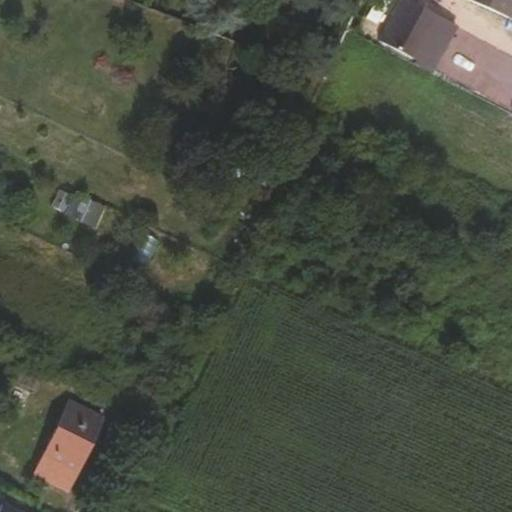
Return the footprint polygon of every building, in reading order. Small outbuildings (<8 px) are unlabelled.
[(409,0),(397,0),(378,42),(436,70),(458,23),(409,0)] [(415,0),(438,10),(442,0),(398,0),(398,1),(400,2),(400,0),(415,0)] [(511,0),(470,0),(469,3),(511,22),(511,0)] [(53,206),(96,226),(106,206),(62,186),(53,206)] [(32,398),(39,382),(16,371),(9,386),(32,398)] [(65,497),(103,423),(70,407),(33,479),(65,497)]
